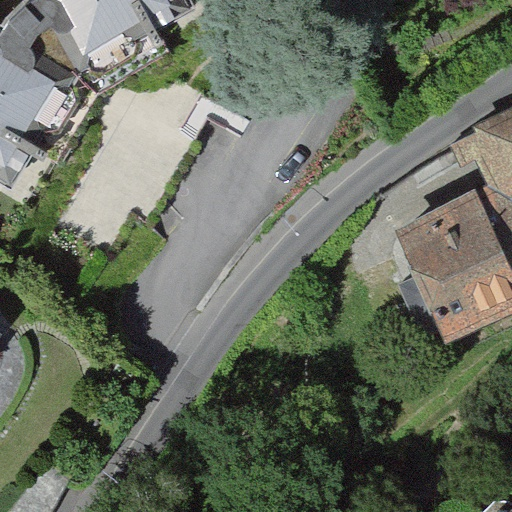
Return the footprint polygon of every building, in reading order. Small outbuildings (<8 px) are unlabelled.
[(39,0),(40,2),(57,32),(85,83),(200,19),(189,0),(39,0)] [(34,53),(57,32),(40,2),(5,36),(34,53)] [(84,83),(34,53),(5,36),(0,32),(0,187),(15,196),(84,83)] [(254,127),(206,97),(184,133),(232,163),(254,127)] [(511,111),(452,140),(462,161),(485,150),(500,183),(403,229),(423,272),(407,280),(427,322),(442,315),(452,335),(511,306),(511,111)]
